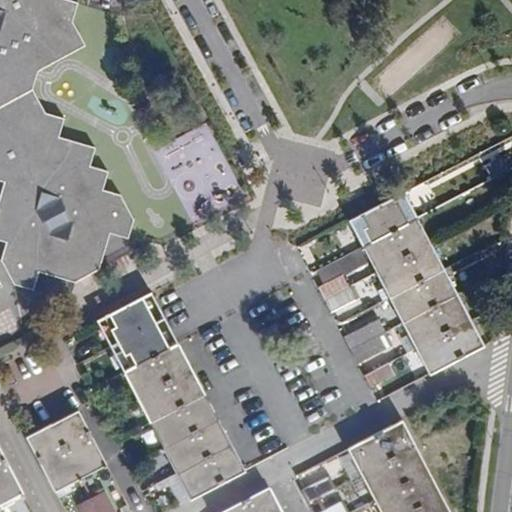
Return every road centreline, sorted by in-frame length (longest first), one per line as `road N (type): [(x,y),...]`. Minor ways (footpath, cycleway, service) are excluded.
road 1 (residential): [(297,458),(223,319)]
road 2 (residential): [(368,421),(296,282)]
road 3 (residential): [(368,421),(448,380),(511,368)]
